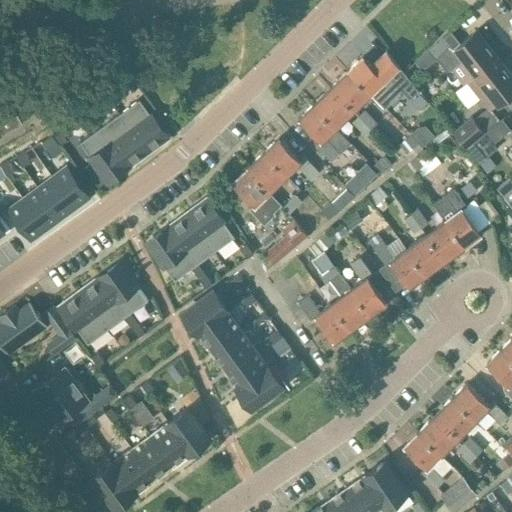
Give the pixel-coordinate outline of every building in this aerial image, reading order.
[(435,39),(428,48),(436,59),(437,58),(447,71),(452,67),(465,84),(468,81),(499,57),(477,30),(461,43),(449,28),(441,35),(435,39)] [(363,56),(349,69),(371,92),(386,107),(395,98),(403,90),(410,97),(419,90),(389,52),(374,67),(363,56)] [(468,81),(491,110),(511,92),(511,74),(499,58),(477,75),(468,81)] [(371,92),(349,69),(332,85),(355,108),(371,92)] [(338,124),(355,108),(332,85),(316,101),(338,124)] [(114,90),(107,95),(114,105),(121,100),(114,90)] [(36,95),(30,98),(35,108),(41,104),(36,95)] [(140,98),(120,113),(147,150),(167,136),(140,98)] [(10,99),(0,104),(0,134),(23,122),(10,99)] [(316,101),(299,117),(321,139),(316,143),(332,159),(340,151),(352,140),(338,124),(316,101)] [(94,104),(87,109),(94,119),(101,114),(94,104)] [(365,109),(359,115),(371,128),(378,122),(365,109)] [(120,113),(100,127),(128,165),(147,150),(120,113)] [(359,115),(352,121),(365,134),(371,128),(359,115)] [(472,116),(453,131),(466,147),(485,131),(484,131),(473,117),(472,116)] [(100,127),(80,141),(108,179),(128,165),(100,127)] [(58,131),(54,134),(61,144),(68,139),(61,129),(58,131)] [(453,137),(447,129),(435,138),(441,146),(453,137)] [(486,131),(467,146),(479,161),(498,146),(494,141),(486,131)] [(419,143),(411,134),(400,143),(407,152),(419,143)] [(52,135),(43,142),(47,149),(57,142),(52,135)] [(279,137),(263,152),(285,175),(297,164),(311,179),(320,171),(305,155),(300,159),(279,137)] [(417,156),(405,166),(412,175),(424,166),(437,156),(432,150),(419,159),(417,156)] [(24,151),(17,155),(23,165),(30,161),(24,151)] [(263,152),(247,168),(269,191),(285,175),(263,152)] [(384,154),(373,164),(381,173),(392,163),(384,154)] [(8,160),(1,164),(7,174),(14,170),(8,160)] [(67,160),(51,171),(74,203),(89,192),(67,160)] [(232,182),(254,205),(250,208),(265,223),(276,213),(274,212),(282,204),(269,191),(247,168),(232,182)] [(60,213),(74,203),(51,171),(37,182),(60,213)] [(356,173),(346,181),(355,191),(364,182),(356,173)] [(511,181),(509,178),(497,187),(511,205),(511,181)] [(22,193),(45,224),(60,213),(37,182),(22,193)] [(380,186),(368,196),(376,205),(387,194),(380,186)] [(346,187),(320,211),(328,219),(355,196),(346,187)] [(446,218),(444,220),(463,246),(481,233),(478,229),(491,221),(475,199),(467,204),(455,187),(446,193),(444,192),(433,200),(446,218)] [(7,204),(30,235),(45,224),(22,193),(7,204)] [(296,193),(283,205),(290,212),(302,200),(296,193)] [(235,236),(208,198),(188,213),(215,251),(235,236)] [(418,207),(411,212),(422,228),(429,222),(418,207)] [(354,210),(344,219),(349,225),(360,217),(354,210)] [(411,212),(404,218),(415,233),(422,228),(411,212)] [(199,263),(215,251),(188,213),(168,227),(195,265),(199,263)] [(0,233),(8,227),(0,215),(0,233)] [(295,218),(282,228),(286,234),(265,251),(274,263),(308,235),(295,218)] [(342,219),(328,230),(320,238),(306,251),(314,259),(325,250),(336,239),(349,230),(345,226),(347,225),(342,219)] [(444,220),(426,233),(445,259),(463,246),(444,220)] [(148,241),(175,279),(192,268),(199,277),(206,273),(199,263),(195,265),(168,227),(148,241)] [(426,233),(408,246),(427,272),(445,259),(426,233)] [(427,272),(408,246),(395,256),(383,239),(373,246),(386,264),(390,260),(409,285),(427,272)] [(247,242),(241,247),(247,257),(254,252),(247,242)] [(314,259),(313,261),(322,272),(334,263),(325,250),(314,259)] [(362,280),(350,288),(369,314),(386,302),(368,277),(373,273),(360,255),(350,262),(362,280)] [(148,299),(121,261),(101,276),(128,314),(132,311),(148,299)] [(369,314),(350,288),(338,272),(340,271),(334,263),(322,272),(320,274),(325,282),(331,278),(343,294),(333,301),(351,327),(369,314)] [(238,272),(229,280),(233,286),(243,279),(238,272)] [(206,287),(213,282),(206,273),(199,277),(206,287)] [(128,314),(101,276),(81,290),(108,328),(125,316),(132,326),(139,321),(132,311),(128,314)] [(184,311),(198,330),(228,308),(214,289),(184,311)] [(108,328),(81,290),(61,305),(89,343),(108,328)] [(252,292),(242,299),(247,306),(257,298),(252,292)] [(308,293),(298,301),(311,319),(316,315),(334,340),(351,327),(333,301),(321,310),(308,293)] [(1,314),(4,319),(0,322),(0,340),(9,352),(48,324),(31,300),(18,309),(14,304),(1,314)] [(55,300),(45,308),(60,329),(70,322),(55,300)] [(198,330),(212,348),(241,327),(228,308),(198,330)] [(266,311),(256,318),(260,324),(270,317),(266,311)] [(139,321),(132,326),(139,336),(146,331),(139,321)] [(212,348),(225,367),(255,346),(241,327),(212,348)] [(278,329),(268,336),(273,343),(283,335),(278,329)] [(511,337),(503,347),(511,356),(511,337)] [(225,367),(239,386),(269,364),(255,346),(225,367)] [(291,347),(281,355),(286,361),(296,354),(291,347)] [(511,356),(503,347),(487,363),(508,384),(505,388),(511,395),(511,356)] [(98,351),(91,356),(98,366),(105,361),(98,351)] [(252,405),(282,383),(269,364),(239,386),(252,405)] [(65,366),(35,387),(49,405),(46,407),(54,417),(56,415),(59,420),(71,411),(77,421),(78,422),(96,409),(96,408),(95,408),(65,366)] [(149,379),(142,384),(149,394),(156,389),(149,379)] [(467,382),(453,397),(475,419),(485,429),(495,418),(500,424),(509,415),(493,399),(489,404),(467,382)] [(130,393),(124,397),(131,407),(137,402),(130,393)] [(453,397),(435,414),(458,436),(475,419),(453,397)] [(137,402),(131,407),(140,420),(147,416),(137,402)] [(111,404),(105,409),(112,418),(118,414),(111,404)] [(210,437),(188,407),(169,420),(191,450),(210,437)] [(93,412),(83,419),(88,426),(98,419),(93,412)] [(435,414),(418,431),(441,453),(458,436),(435,414)] [(83,419),(73,427),(78,433),(88,426),(83,419)] [(191,450),(169,420),(150,434),(172,464),(191,450)] [(418,431),(404,445),(426,467),(422,471),(437,486),(446,478),(443,474),(431,463),(441,453),(418,431)] [(172,464),(150,434),(132,448),(153,477),(172,464)] [(469,436),(463,442),(477,455),(482,449),(469,436)] [(463,442),(458,448),(471,461),(477,455),(463,442)] [(153,477),(132,448),(113,461),(135,491),(153,477)] [(511,454),(510,453),(499,461),(505,469),(511,463),(511,454)] [(406,490),(386,460),(367,473),(387,503),(406,490)] [(135,491),(113,461),(94,475),(116,505),(135,491)] [(364,511),(374,511),(387,503),(367,473),(347,487),(364,511)] [(511,474),(500,484),(508,492),(511,488),(511,474)] [(454,511),(477,493),(470,483),(463,475),(441,494),(454,511)] [(364,511),(347,487),(328,500),(336,511),(364,511)] [(336,511),(328,500),(310,511),(336,511)]
